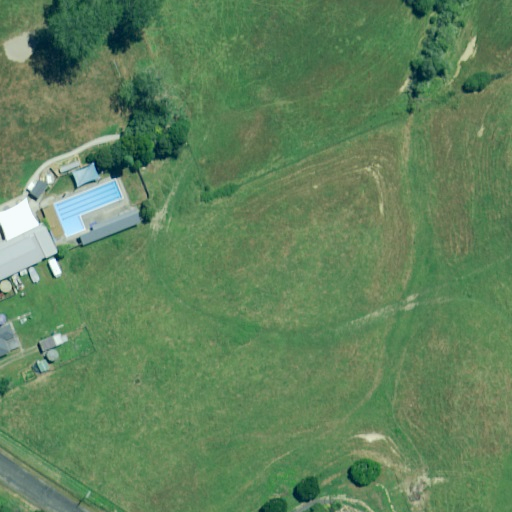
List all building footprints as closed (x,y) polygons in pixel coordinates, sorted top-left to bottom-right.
[(26,193),(35,200),(46,186),(36,179),(26,193)] [(127,211),(74,235),(79,246),(132,223),(127,211)] [(0,244),(0,277),(54,253),(42,225),(0,244)] [(0,353),(16,346),(6,324),(0,326),(0,353)] [(60,342),(56,334),(36,344),(40,352),(53,346),(60,342)]
